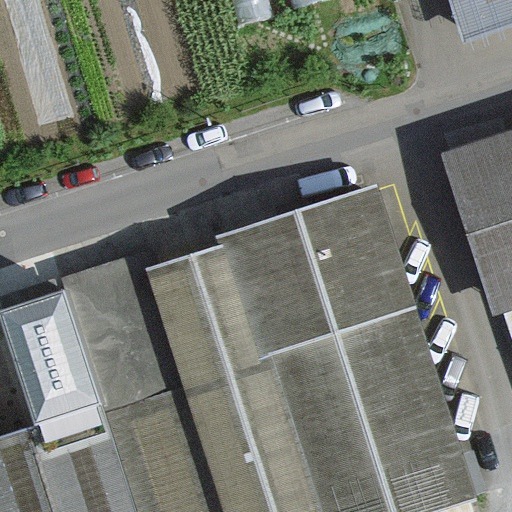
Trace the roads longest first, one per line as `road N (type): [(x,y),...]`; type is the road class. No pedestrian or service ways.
road 1 (residential): [(511,62),(0,236)]
road 2 (unknown): [(402,99),(498,387),(511,461)]
